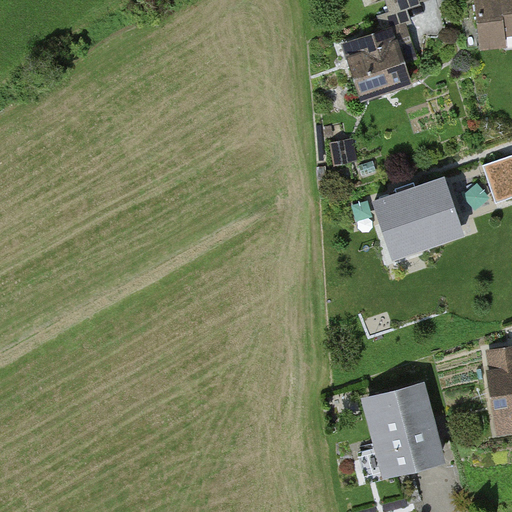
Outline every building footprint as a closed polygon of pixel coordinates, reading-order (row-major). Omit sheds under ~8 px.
[(415,0),(380,0),(389,33),(407,28),(403,13),(417,9),(415,0)] [(511,0),(476,0),(472,1),(479,50),(511,46),(511,0)] [(340,67),(347,101),(401,89),(388,30),(353,38),(358,63),(340,67)] [(511,152),(484,162),(497,200),(511,195),(511,152)] [(374,194),(394,253),(467,228),(446,169),(374,194)] [(511,348),(487,353),(498,419),(511,416),(511,348)] [(368,401),(388,473),(441,459),(421,387),(368,401)] [(361,453),(369,478),(384,474),(376,449),(361,453)]
